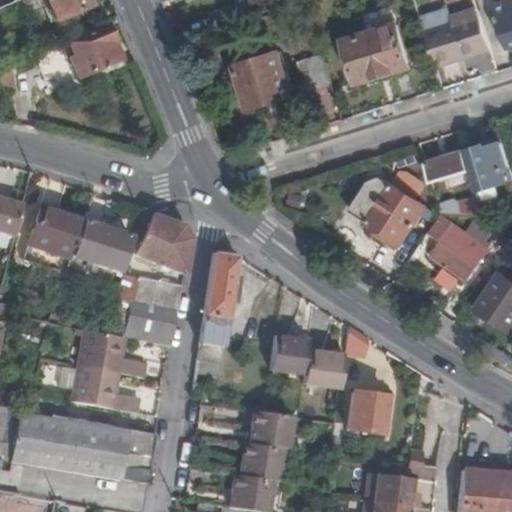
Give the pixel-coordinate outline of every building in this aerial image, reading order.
[(90,8),(86,0),(32,0),(33,4),(41,0),(45,0),(55,22),(90,8)] [(253,0),(254,1),(213,15),(218,28),(268,12),(267,9),(284,3),(282,0),(290,0),(292,4),(303,0),(253,0)] [(511,0),(508,2),(493,7),(508,49),(511,47),(511,0)] [(18,1),(0,9),(0,23),(23,14),(18,1)] [(449,10),(422,19),(427,34),(454,25),(452,19),(449,10)] [(454,25),(427,34),(438,68),(492,50),(479,10),(452,19),(454,25)] [(412,65),(399,24),(346,41),(359,83),(412,65)] [(122,60),(107,25),(63,44),(78,78),(122,60)] [(282,52),(238,65),(248,95),(241,97),(244,108),(251,106),(252,108),(295,95),(282,52)] [(308,90),(332,82),(323,53),(299,61),(308,90)] [(0,95),(15,93),(11,63),(0,67),(0,95)] [(484,141),(485,144),(486,144),(487,147),(505,141),(504,136),(484,141)] [(485,144),(466,151),(472,170),(474,177),(478,190),(511,179),(511,164),(505,141),(487,147),(486,144),(485,144)] [(466,151),(427,162),(433,181),(466,172),(472,170),(466,151)] [(466,172),(468,179),(474,177),(472,170),(466,172)] [(428,206),(392,183),(380,176),(369,181),(352,210),(368,221),(403,244),(428,206)] [(290,192),(286,203),(299,207),(305,187),(290,192)] [(485,215),(480,195),(460,200),(460,202),(463,213),(485,215)] [(0,232),(13,236),(21,207),(0,200),(0,232)] [(460,202),(442,206),(443,211),(463,213),(460,202)] [(72,258),(84,221),(46,208),(33,246),(71,259),(72,258)] [(431,256),(468,282),(492,248),(491,247),(468,231),(443,214),(431,232),(442,240),(431,256)] [(183,227),(152,216),(138,257),(185,276),(191,239),(183,227)] [(495,231),(477,218),(468,231),(491,247),(494,242),(489,239),(495,231)] [(511,248),(511,220),(507,220),(501,230),(499,241),(511,248)] [(129,236),(84,221),(72,258),(117,273),(129,236)] [(71,259),(33,246),(27,262),(65,275),(71,259)] [(236,255),(213,252),(194,369),(217,373),(219,361),(223,362),(226,345),(222,344),(231,289),(237,290),(239,274),(234,273),(236,255)] [(511,254),(501,271),(503,272),(511,277),(511,254)] [(488,294),(479,308),(511,329),(511,277),(503,272),(488,294)] [(126,274),(101,334),(123,339),(131,305),(134,306),(139,280),(140,276),(126,274)] [(139,280),(134,306),(176,314),(181,289),(139,280)] [(0,295),(0,315),(28,320),(31,302),(0,295)] [(131,305),(123,339),(129,340),(168,347),(176,314),(134,306),(131,305)] [(370,340),(347,326),(345,346),(369,350),(370,340)] [(276,331),(270,369),(302,374),(302,384),(339,390),(344,352),(308,347),(308,337),(276,331)] [(101,334),(100,334),(87,332),(81,368),(123,376),(148,380),(150,365),(126,361),(129,340),(123,339),(101,334)] [(368,355),(369,350),(345,346),(344,352),(368,355)] [(81,368),(75,404),(116,412),(119,397),(123,376),(81,368)] [(381,434),(385,397),(351,391),(346,428),(381,434)] [(119,397),(116,412),(140,417),(143,402),(119,397)] [(0,459),(147,487),(155,437),(0,407),(0,459)] [(232,475),(228,507),(237,509),(259,511),(267,511),(271,481),(277,481),(281,450),(285,450),(290,418),(252,412),(248,444),(242,443),(237,475),(232,475)] [(425,449),(411,447),(409,464),(408,472),(422,474),(425,449)] [(511,511),(511,510),(511,471),(461,467),(456,511),(511,511)] [(371,472),(367,501),(412,507),(419,508),(421,493),(415,491),(416,478),(371,472)] [(367,501),(365,511),(411,511),(412,507),(367,501)] [(228,507),(202,503),(200,511),(236,511),(237,509),(228,507)]
